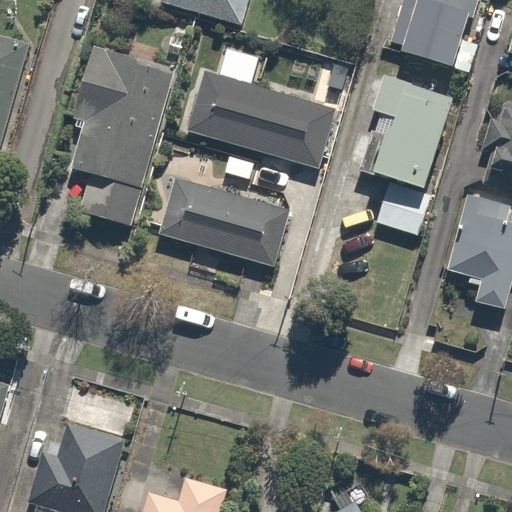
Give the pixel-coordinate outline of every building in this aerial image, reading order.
[(152,0),(235,27),(243,0),(152,0)] [(449,74),(473,0),(401,0),(384,52),(449,74)] [(511,82),(511,8),(502,53),(511,55),(511,80),(511,82)] [(0,145),(28,41),(0,33),(0,145)] [(78,44),(59,115),(79,120),(66,170),(81,174),(71,211),(127,226),(168,67),(78,44)] [(196,73),(180,133),(309,168),(325,108),(196,73)] [(393,181),(428,191),(454,96),(382,77),(372,113),(390,118),(388,128),(374,176),(393,181)] [(511,193),(511,109),(483,102),(463,182),(511,193)] [(225,150),(219,174),(250,181),(256,157),(225,150)] [(168,175),(151,231),(266,266),(283,209),(168,175)] [(413,188),(378,178),(366,224),(417,238),(429,192),(413,188)] [(511,201),(460,189),(438,272),(472,281),(468,300),(502,308),(509,281),(511,281),(511,201)] [(18,502),(31,505),(29,511),(103,511),(121,434),(56,419),(48,453),(30,449),(18,502)] [(333,476),(326,511),(370,511),(376,485),(333,476)] [(215,511),(222,489),(180,477),(174,499),(142,490),(135,511),(215,511)]
